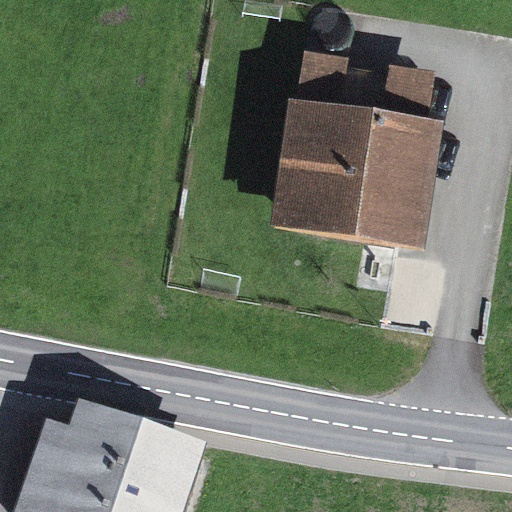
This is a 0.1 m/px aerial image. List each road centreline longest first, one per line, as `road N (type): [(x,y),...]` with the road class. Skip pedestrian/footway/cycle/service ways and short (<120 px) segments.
road 1 (secondary): [(511,451),(0,359)]
road 2 (track): [(0,506),(45,368)]
